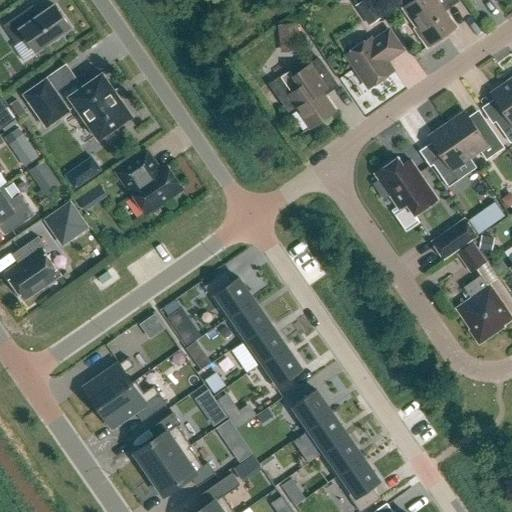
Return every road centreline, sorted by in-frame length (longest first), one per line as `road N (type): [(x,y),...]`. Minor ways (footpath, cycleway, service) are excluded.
road 1 (residential): [(452,511),(251,217)]
road 2 (residential): [(511,366),(478,372),(449,351),(325,167)]
road 3 (residential): [(26,377),(251,217)]
road 4 (residential): [(100,0),(251,217)]
road 5 (residential): [(325,167),(511,28)]
road 6 (residential): [(26,377),(119,511)]
